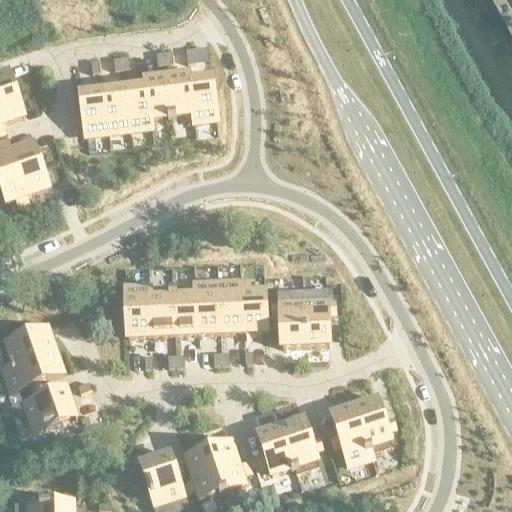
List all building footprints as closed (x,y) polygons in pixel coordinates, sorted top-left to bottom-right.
[(186,54),(187,66),(195,65),(194,53),(186,54)] [(164,57),(166,69),(174,68),(172,56),(164,57)] [(156,58),(158,70),(166,69),(164,57),(156,58)] [(121,62),(123,74),(131,73),(129,61),(121,62)] [(113,63),(115,75),(123,74),(121,62),(113,63)] [(92,66),(94,78),(101,77),(100,65),(92,66)] [(0,104),(17,99),(9,76),(0,79),(0,104)] [(167,81),(173,124),(177,123),(176,120),(193,118),(194,118),(190,86),(191,86),(190,78),(167,81)] [(151,124),(152,124),(152,123),(168,121),(169,124),(173,124),(167,81),(145,84),(146,92),(147,91),(151,124)] [(194,118),(193,118),(194,128),(217,125),(212,83),(191,86),(190,86),(194,118)] [(146,92),(125,94),(131,136),(153,133),(152,124),(151,124),(147,91),(146,92)] [(125,94),(104,97),(109,139),(131,136),(125,94)] [(104,97),(82,100),(87,141),(109,139),(104,97)] [(17,99),(0,104),(0,138),(6,137),(3,129),(24,121),(17,99)] [(0,153),(2,159),(0,159),(0,185),(41,171),(34,148),(12,156),(9,147),(0,150),(0,153)] [(41,171),(0,185),(0,189),(1,189),(7,208),(18,204),(20,212),(31,209),(28,201),(49,193),(41,171)] [(242,285),(218,286),(221,338),(244,337),(242,297),(243,297),(242,285)] [(195,299),(196,299),(198,339),(221,338),(218,286),(195,287),(195,299)] [(153,341),(151,301),(152,301),(151,289),(126,290),(129,342),(153,341)] [(265,296),(243,297),(242,297),(244,337),(267,336),(265,296)] [(304,297),(306,352),(330,351),(328,320),(336,319),(335,307),(328,307),(327,296),(304,297)] [(152,301),(151,301),(153,341),(175,340),(173,297),(169,297),(169,300),(152,301)] [(196,299),(195,299),(177,300),(177,297),(173,297),(175,340),(198,339),(196,299)] [(281,322),(282,353),(306,352),(304,297),(280,298),(280,309),(273,309),(274,322),(281,322)] [(23,333),(13,337),(17,346),(7,349),(13,368),(11,369),(12,372),(56,357),(48,335),(26,342),(23,333)] [(56,357),(12,372),(13,376),(16,375),(22,394),(32,391),(35,399),(45,396),(42,387),(64,379),(56,357)] [(245,357),(245,369),(253,369),(253,357),(245,357)] [(214,359),(214,371),(222,370),(222,358),(214,359)] [(222,358),(222,370),(230,370),(230,358),(222,358)] [(168,361),(169,373),(177,372),(176,360),(168,361)] [(176,360),(177,372),(185,372),(184,360),(176,360)] [(145,362),(146,374),(154,373),(153,361),(145,362)] [(81,397),(92,393),(89,386),(78,390),(81,397)] [(67,394),(12,413),(12,414),(16,413),(25,438),(44,431),(45,433),(56,429),(55,428),(75,421),(76,424),(77,424),(67,394)] [(355,411),(369,455),(373,454),(372,451),(391,445),(388,435),(397,432),(394,423),(385,426),(377,403),(355,411)] [(330,444),(333,453),(342,450),(346,460),(365,454),(365,457),(369,455),(355,411),(332,418),(339,441),(330,444)] [(88,420),(81,422),(84,430),(91,427),(88,420)] [(281,431),(296,475),(300,474),(299,471),(317,465),(314,455),(323,452),(320,443),(311,446),(304,423),(281,431)] [(257,463),(260,473),(269,470),(272,480),(291,474),(292,476),(296,475),(281,431),(259,438),(266,460),(257,463)] [(209,456),(224,500),(228,499),(227,497),(246,490),(242,480),(251,478),(247,467),(239,470),(232,448),(209,456)] [(197,495),(201,505),(219,499),(220,502),(224,500),(209,456),(187,463),(194,485),(186,487),(189,498),(197,495)] [(139,468),(140,469),(144,468),(150,488),(148,488),(152,499),(154,498),(158,511),(179,511),(186,510),(186,511),(187,511),(170,458),(139,468)]
